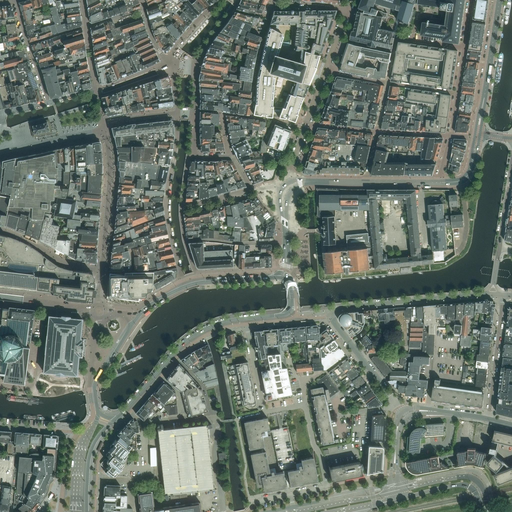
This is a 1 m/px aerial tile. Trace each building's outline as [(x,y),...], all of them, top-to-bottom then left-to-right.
[(22,2),(19,3),(20,8),(21,9),(21,11),(24,11),(32,8),(33,8),(31,2),(30,0),(29,0),(26,1),(24,2),(22,2)] [(36,0),(30,0),(31,2),(33,8),(33,9),(37,8),(37,9),(37,11),(39,10),(36,0)] [(36,0),(39,10),(45,8),(46,8),(46,5),(43,6),(41,0),(36,0)] [(47,0),(41,0),(43,6),(46,5),(46,8),(47,8),(49,7),(48,4),(47,0)] [(53,21),(53,22),(54,22),(55,24),(55,26),(61,25),(57,11),(58,11),(58,10),(79,6),(77,0),(63,0),(61,1),(60,0),(54,0),(56,6),(50,7),(49,7),(47,8),(46,8),(45,8),(47,14),(48,14),(50,13),(53,21)] [(88,6),(87,6),(88,6),(88,10),(88,11),(101,5),(100,2),(99,0),(93,3),(88,6)] [(106,7),(107,10),(110,17),(115,15),(114,13),(113,8),(119,6),(125,4),(123,0),(104,0),(106,3),(107,6),(106,7)] [(134,0),(125,4),(128,12),(131,11),(132,10),(131,7),(140,4),(138,0),(134,0)] [(167,0),(166,1),(172,10),(168,12),(170,15),(171,16),(176,12),(175,12),(179,9),(179,8),(176,6),(171,0),(167,0)] [(192,0),(193,1),(190,3),(199,13),(202,11),(204,9),(195,0),(192,0)] [(209,5),(204,0),(195,0),(204,9),(206,7),(208,6),(209,5)] [(250,7),(256,8),(256,9),(258,3),(258,2),(248,0),(240,0),(239,4),(250,7)] [(360,8),(359,11),(364,12),(376,15),(383,17),(386,18),(387,13),(386,13),(382,12),(383,12),(379,11),(379,10),(376,9),(376,7),(374,7),(375,3),(400,10),(397,20),(401,21),(401,22),(404,23),(404,22),(409,24),(415,3),(418,3),(418,0),(402,0),(401,0),(362,0),(359,8),(360,8)] [(418,0),(418,3),(438,6),(438,8),(436,8),(434,24),(423,22),(421,35),(443,38),(443,41),(459,43),(460,40),(465,0),(418,0)] [(476,0),(473,19),(483,21),(486,21),(487,14),(488,7),(489,0),(476,0)] [(172,10),(166,1),(163,3),(166,7),(165,7),(165,8),(168,12),(172,10)] [(188,1),(183,5),(184,6),(195,18),(199,13),(188,1)] [(181,4),(182,4),(181,2),(176,6),(179,8),(183,12),(192,22),(192,21),(192,22),(195,18),(184,6),(181,9),(179,6),(181,4)] [(107,6),(106,3),(104,4),(104,6),(103,6),(102,4),(101,5),(88,11),(88,12),(89,14),(89,15),(101,10),(100,10),(106,7),(107,6)] [(121,13),(128,12),(125,4),(119,6),(121,13)] [(239,4),(236,9),(248,13),(250,7),(239,4)] [(11,6),(11,5),(6,6),(7,17),(7,20),(8,20),(8,23),(15,22),(15,19),(14,16),(12,11),(11,6)] [(148,14),(150,14),(160,10),(158,5),(152,7),(146,9),(148,14)] [(114,13),(115,15),(121,13),(119,6),(113,8),(114,13)] [(24,11),(21,11),(24,20),(30,19),(35,17),(44,15),(47,14),(45,8),(39,10),(37,11),(34,11),(33,11),(34,15),(32,15),(31,12),(34,11),(33,9),(33,8),(32,8),(24,11)] [(99,21),(104,19),(101,12),(101,10),(89,15),(89,17),(90,22),(91,23),(99,21)] [(110,17),(107,10),(101,12),(104,19),(109,17),(110,17)] [(160,10),(150,14),(148,14),(149,19),(149,20),(151,19),(164,14),(163,12),(161,13),(160,10)] [(298,25),(298,23),(298,11),(274,11),(272,19),(270,24),(296,25),(298,25)] [(305,17),(305,23),(306,23),(305,37),(307,37),(314,38),(313,43),(312,43),(310,50),(320,53),(330,27),(332,22),(332,21),(334,17),(335,11),(317,11),(317,17),(305,17)] [(352,31),(350,39),(356,41),(356,43),(355,45),(356,45),(358,46),(359,44),(359,41),(359,42),(360,42),(359,43),(368,45),(368,46),(376,47),(377,45),(380,46),(384,47),(384,50),(383,51),(386,51),(387,52),(387,50),(388,48),(392,49),(394,40),(395,38),(395,37),(394,37),(393,37),(394,32),(380,29),(382,20),(383,18),(383,17),(376,15),(364,12),(359,11),(358,11),(357,17),(356,22),(354,31),(352,31)] [(151,19),(149,20),(150,24),(153,23),(161,20),(166,18),(170,15),(168,12),(164,14),(151,19)] [(179,16),(176,12),(171,16),(185,30),(188,26),(179,16)] [(182,12),(179,16),(188,26),(192,22),(183,12),(182,12)] [(30,19),(24,20),(25,26),(28,25),(32,24),(33,24),(36,23),(44,21),(45,24),(48,23),(50,23),(53,21),(50,13),(48,14),(47,14),(44,15),(35,17),(30,19)] [(202,13),(177,42),(182,45),(204,20),(207,17),(202,13)] [(171,16),(170,15),(166,18),(168,21),(169,22),(170,21),(171,22),(181,34),(185,30),(171,16)] [(246,16),(244,22),(252,24),(253,19),(254,17),(246,16)] [(232,17),(220,32),(240,42),(241,41),(242,41),(242,40),(243,40),(243,39),(243,38),(243,37),(243,36),(248,38),(249,33),(248,32),(249,30),(255,33),(257,26),(255,26),(252,24),(244,22),(239,20),(232,17)] [(153,23),(150,24),(152,30),(154,29),(164,25),(164,26),(167,23),(166,22),(168,21),(166,18),(161,20),(153,23)] [(111,30),(111,32),(113,36),(120,34),(122,33),(123,33),(129,31),(129,30),(144,25),(143,19),(115,28),(115,29),(111,30)] [(50,26),(49,26),(51,32),(52,35),(58,33),(57,30),(55,26),(55,24),(54,22),(53,22),(53,21),(50,23),(51,26),(50,26)] [(67,23),(65,24),(66,27),(67,30),(68,30),(70,29),(72,29),(72,28),(77,27),(80,26),(82,24),(81,21),(78,21),(74,22),(74,21),(67,23)] [(167,23),(164,26),(176,41),(181,34),(171,22),(170,21),(169,22),(168,21),(166,22),(167,23)] [(108,22),(103,24),(105,32),(107,32),(108,34),(111,32),(111,30),(110,31),(108,25),(108,22)] [(485,26),(485,24),(483,23),(473,22),(469,46),(469,49),(481,51),(485,26)] [(15,23),(6,25),(7,31),(7,35),(15,34),(17,33),(15,23)] [(61,25),(55,26),(57,30),(58,33),(67,30),(66,27),(65,24),(65,23),(61,25)] [(306,23),(305,23),(298,23),(298,25),(296,25),(296,27),(296,29),(294,45),(293,51),(309,53),(310,50),(308,49),(309,49),(308,49),(309,47),(308,47),(308,46),(307,45),(306,46),(306,45),(307,37),(305,37),(306,23)] [(129,31),(131,35),(143,30),(145,30),(144,25),(129,30),(129,31)] [(162,32),(167,29),(164,26),(164,25),(154,29),(152,30),(153,34),(154,34),(154,36),(162,32)] [(92,36),(101,33),(98,26),(90,28),(92,36)] [(42,32),(38,33),(40,39),(47,36),(44,27),(42,28),(41,28),(42,32)] [(320,53),(310,50),(309,53),(293,51),(294,45),(282,41),(283,36),(281,36),(282,35),(282,34),(269,27),(266,37),(265,44),(263,51),(259,70),(258,76),(256,87),(256,97),(256,98),(255,101),(255,104),(253,114),(265,117),(272,117),(272,111),(281,112),(279,117),(279,118),(287,119),(288,119),(291,120),(291,121),(294,122),(295,121),(296,119),(296,118),(297,115),(298,112),(298,111),(299,110),(299,109),(299,107),(300,106),(300,105),(301,104),(301,103),(302,102),(301,102),(302,101),(302,100),(303,98),(303,97),(292,94),(292,95),(289,94),(293,80),(295,81),(308,85),(309,85),(309,84),(309,83),(311,79),(311,78),(312,77),(311,77),(312,77),(311,77),(312,75),(313,75),(313,74),(315,69),(316,68),(316,67),(317,64),(317,63),(318,60),(318,59),(319,56),(320,53)] [(66,34),(62,35),(62,36),(62,38),(63,41),(64,41),(68,40),(83,35),(82,29),(81,30),(80,30),(79,30),(76,31),(75,31),(66,34)] [(143,30),(131,35),(122,39),(124,44),(131,42),(145,36),(148,35),(145,30),(143,30)] [(19,39),(17,33),(15,34),(7,35),(7,31),(0,31),(0,32),(0,34),(0,33),(0,39),(3,39),(4,43),(19,39)] [(93,44),(93,50),(108,44),(113,42),(115,42),(121,39),(122,39),(131,35),(129,31),(123,33),(122,33),(120,34),(113,36),(111,32),(108,34),(107,34),(108,38),(106,39),(106,40),(93,44)] [(28,36),(30,42),(37,40),(35,32),(34,32),(34,33),(34,34),(28,36)] [(106,39),(108,38),(107,34),(108,34),(107,32),(105,32),(104,33),(104,32),(101,33),(92,36),(93,43),(106,39)] [(166,37),(169,35),(171,34),(169,32),(164,35),(162,32),(154,36),(154,37),(157,42),(166,37)] [(216,37),(228,43),(230,44),(235,45),(239,46),(244,48),(245,44),(240,42),(220,32),(216,37)] [(259,42),(261,37),(251,33),(249,33),(248,38),(249,38),(259,42)] [(69,47),(84,42),(83,35),(68,40),(64,41),(63,41),(62,41),(65,48),(69,47)] [(148,35),(145,36),(131,42),(124,44),(125,44),(127,50),(128,50),(132,48),(133,47),(134,47),(150,40),(148,35)] [(166,37),(169,42),(172,46),(173,44),(175,42),(169,35),(166,37)] [(51,52),(62,49),(60,42),(62,42),(60,36),(52,38),(53,41),(54,44),(49,46),(47,46),(49,52),(49,51),(50,51),(50,52),(51,52)] [(165,45),(169,42),(166,37),(157,42),(158,43),(160,47),(161,48),(163,46),(165,45)] [(230,44),(228,43),(216,37),(213,41),(227,45),(228,45),(230,46),(230,44)] [(258,48),(259,42),(249,38),(246,44),(247,45),(258,48)] [(121,39),(115,42),(113,42),(108,44),(93,50),(94,56),(102,53),(109,50),(118,47),(123,45),(121,39)] [(133,47),(132,48),(134,52),(152,44),(150,40),(134,47),(133,47)] [(227,46),(227,45),(213,41),(209,47),(227,51),(227,50),(228,46),(227,46)] [(62,49),(51,52),(53,59),(55,58),(59,57),(65,55),(65,56),(79,52),(85,51),(84,42),(69,47),(65,48),(62,49)] [(165,53),(169,50),(172,46),(169,42),(165,45),(163,46),(161,48),(162,49),(165,53)] [(397,53),(391,81),(402,83),(403,74),(403,73),(406,55),(408,55),(408,56),(414,57),(415,55),(420,55),(441,59),(446,59),(443,79),(442,88),(452,89),(457,51),(448,50),(443,49),(410,44),(407,43),(406,43),(403,43),(400,42),(399,42),(398,49),(397,53)] [(343,57),(342,63),(344,64),(356,67),(356,66),(363,67),(365,56),(379,58),(379,59),(380,61),(381,61),(379,71),(377,71),(377,70),(376,68),(375,68),(370,67),(368,77),(381,79),(381,77),(386,78),(389,63),(391,62),(390,60),(391,53),(387,52),(386,51),(383,51),(373,49),(363,47),(362,47),(358,46),(356,45),(355,45),(349,43),(348,43),(345,52),(345,53),(343,57)] [(110,51),(108,52),(109,53),(110,53),(111,56),(112,56),(115,55),(114,53),(119,51),(120,53),(123,52),(127,50),(125,44),(119,47),(118,47),(109,50),(110,51)] [(148,52),(154,50),(152,44),(151,45),(138,51),(140,56),(148,52)] [(241,53),(242,49),(238,48),(239,46),(235,45),(230,44),(230,46),(228,45),(227,45),(227,46),(228,46),(227,50),(238,52),(239,53),(241,53)] [(207,52),(207,53),(221,56),(222,53),(223,54),(223,53),(226,54),(226,52),(227,51),(209,47),(207,52)] [(132,48),(128,50),(129,54),(130,55),(138,71),(144,68),(141,62),(140,62),(138,59),(140,59),(139,57),(140,56),(138,54),(136,55),(135,53),(134,52),(132,48)] [(253,56),(256,57),(257,51),(250,49),(250,50),(243,48),(242,49),(241,53),(246,54),(253,56)] [(53,59),(51,52),(50,52),(50,51),(49,51),(49,52),(49,53),(47,53),(46,49),(38,52),(34,53),(38,63),(52,59),(53,59)] [(469,49),(467,58),(480,60),(481,51),(469,49)] [(9,62),(3,63),(4,68),(17,65),(17,64),(19,64),(22,63),(23,63),(28,61),(24,50),(18,51),(7,54),(9,59),(8,60),(9,61),(8,61),(9,62)] [(138,71),(130,55),(129,54),(128,50),(127,50),(123,52),(126,57),(133,73),(138,71)] [(149,52),(141,56),(143,61),(145,60),(150,58),(154,56),(157,55),(156,52),(154,50),(149,52)] [(53,62),(54,66),(55,66),(65,63),(78,59),(86,57),(85,51),(79,52),(65,56),(65,55),(59,57),(60,61),(53,62)] [(108,57),(107,55),(106,52),(94,57),(95,62),(108,57)] [(226,58),(221,56),(206,53),(204,60),(223,63),(224,60),(226,60),(226,58)] [(241,53),(239,53),(237,59),(236,66),(251,69),(253,69),(256,57),(253,56),(246,54),(241,53)] [(3,58),(4,62),(0,62),(0,68),(1,69),(4,68),(3,63),(9,62),(8,61),(9,61),(8,60),(9,59),(7,54),(7,56),(4,56),(5,57),(3,58)] [(143,61),(141,62),(144,68),(148,67),(148,66),(148,67),(153,64),(153,65),(160,61),(157,55),(154,56),(150,58),(145,60),(143,61)] [(108,57),(95,62),(96,68),(103,65),(111,62),(114,61),(112,56),(111,56),(109,57),(108,57)] [(59,68),(60,69),(60,71),(62,70),(69,68),(70,72),(77,71),(76,68),(87,65),(86,57),(78,59),(65,63),(59,65),(59,68)] [(126,57),(121,60),(127,75),(133,73),(126,57)] [(120,60),(115,62),(122,78),(127,76),(120,60)] [(223,63),(204,60),(203,61),(201,67),(220,71),(222,72),(225,73),(227,64),(223,63)] [(31,68),(30,68),(28,61),(22,63),(19,64),(17,65),(18,68),(19,69),(24,68),(25,71),(31,68)] [(54,66),(53,62),(52,63),(52,62),(48,63),(47,61),(38,63),(41,69),(54,66)] [(478,69),(479,63),(467,61),(466,68),(478,69)] [(339,69),(339,70),(340,71),(341,71),(342,71),(342,72),(345,72),(349,73),(352,74),(357,75),(360,75),(368,77),(370,67),(368,67),(366,68),(363,67),(356,66),(356,67),(344,64),(342,63),(341,65),(340,68),(340,69),(339,69)] [(105,72),(108,71),(113,70),(110,64),(104,66),(105,72)] [(117,80),(121,78),(115,64),(111,65),(117,80)] [(251,82),(252,77),(253,69),(251,69),(236,66),(227,64),(225,73),(228,73),(236,74),(238,74),(239,70),(240,70),(239,80),(251,82)] [(76,68),(77,71),(78,74),(88,71),(87,65),(76,68)] [(60,72),(60,71),(60,69),(59,68),(56,69),(55,66),(54,66),(41,69),(43,74),(44,77),(44,78),(49,95),(50,99),(52,98),(62,96),(62,95),(58,83),(58,81),(58,78),(56,73),(60,72)] [(104,72),(105,72),(104,66),(101,67),(97,69),(100,83),(100,84),(102,85),(107,83),(104,72)] [(18,68),(13,69),(16,80),(19,80),(22,79),(23,82),(28,80),(29,85),(31,85),(32,86),(33,91),(36,89),(38,89),(36,81),(34,76),(32,71),(31,68),(25,71),(24,68),(19,69),(18,68)] [(62,70),(62,71),(64,76),(68,75),(69,80),(66,81),(69,91),(69,93),(75,92),(75,89),(69,68),(62,70)] [(222,77),(223,77),(238,80),(238,76),(236,75),(228,74),(223,73),(221,72),(201,68),(200,74),(222,77)] [(13,69),(7,70),(8,75),(10,82),(11,81),(16,80),(13,69)] [(108,71),(109,73),(112,82),(117,80),(113,70),(108,71)] [(58,83),(62,95),(69,94),(69,93),(69,91),(66,81),(66,80),(65,80),(64,76),(62,71),(60,71),(60,72),(56,73),(58,78),(62,77),(63,81),(58,83)] [(70,72),(75,88),(76,92),(82,90),(77,74),(77,71),(70,72)] [(223,77),(222,77),(200,74),(199,79),(217,81),(222,82),(228,83),(238,84),(238,80),(223,77)] [(403,74),(402,83),(408,84),(408,83),(409,79),(410,80),(411,75),(410,75),(403,74)] [(410,83),(410,84),(437,88),(442,89),(442,88),(443,79),(428,77),(411,74),(411,75),(410,80),(410,83)] [(477,76),(465,74),(464,81),(476,82),(477,76)] [(8,75),(4,77),(5,83),(6,83),(8,94),(9,98),(11,104),(11,107),(17,106),(16,103),(12,86),(11,81),(10,82),(8,75)] [(3,77),(0,77),(0,85),(1,87),(0,87),(0,92),(3,103),(5,108),(11,107),(11,104),(9,98),(8,94),(6,83),(5,83),(4,77),(3,77)] [(162,88),(168,86),(171,86),(170,78),(167,77),(160,79),(160,82),(162,88)] [(363,91),(362,102),(366,102),(369,87),(372,87),(373,87),(373,86),(374,83),(343,78),(342,78),(339,77),(338,77),(337,77),(336,78),(335,82),(334,83),(334,84),(333,88),(347,90),(353,91),(353,89),(363,91)] [(21,85),(18,86),(23,102),(23,104),(29,103),(25,88),(24,85),(23,82),(22,79),(19,80),(21,85)] [(160,79),(154,81),(155,83),(156,88),(157,90),(156,90),(157,96),(159,96),(164,94),(162,88),(160,82),(160,79)] [(28,80),(23,82),(24,85),(25,88),(30,103),(37,102),(37,101),(36,99),(33,91),(32,86),(31,85),(29,85),(28,80)] [(239,80),(238,80),(238,84),(240,84),(239,90),(250,92),(251,82),(239,80)] [(90,81),(82,83),(80,83),(81,88),(82,90),(84,89),(86,89),(91,88),(91,87),(90,82),(90,81)] [(148,90),(150,96),(150,98),(156,97),(154,90),(156,90),(157,90),(156,88),(155,83),(154,81),(147,83),(149,90),(148,90)] [(216,82),(216,87),(222,88),(226,88),(232,89),(238,90),(239,90),(240,84),(238,84),(228,83),(222,82),(217,81),(216,82)] [(292,94),(303,97),(304,97),(308,85),(295,81),(293,86),(292,86),(290,93),(292,94)] [(475,89),(476,82),(464,81),(463,87),(475,89)] [(150,98),(150,96),(148,90),(147,83),(139,85),(142,98),(147,97),(148,99),(150,98)] [(379,85),(374,83),(373,86),(373,87),(372,87),(369,87),(366,102),(367,102),(372,103),(373,103),(380,104),(381,97),(377,96),(379,87),(378,86),(379,85)] [(17,85),(12,86),(16,103),(17,106),(23,104),(22,102),(17,85)] [(133,88),(132,88),(135,100),(136,100),(136,102),(143,101),(139,86),(133,88)] [(162,88),(164,94),(172,92),(171,86),(168,86),(162,88)] [(200,94),(218,95),(219,91),(219,88),(199,86),(200,92),(200,94)] [(399,90),(399,87),(390,86),(389,94),(398,95),(399,90)] [(474,95),(475,89),(463,87),(461,94),(474,95)] [(36,89),(33,91),(36,99),(37,101),(38,101),(43,101),(43,100),(38,88),(38,89),(36,89)] [(126,90),(130,106),(133,105),(132,102),(135,102),(135,100),(132,88),(126,90)] [(341,95),(340,98),(340,100),(353,101),(353,100),(354,96),(346,95),(347,90),(333,88),(331,94),(337,94),(341,95)] [(407,99),(407,101),(413,102),(413,99),(435,103),(438,103),(437,105),(439,105),(438,116),(437,119),(435,119),(434,121),(430,120),(427,119),(426,124),(426,131),(431,132),(435,132),(440,132),(445,132),(447,122),(448,118),(451,96),(441,94),(436,93),(429,92),(409,89),(407,99)] [(129,103),(125,90),(120,92),(122,100),(123,104),(125,104),(129,103)] [(157,103),(173,100),(172,92),(159,96),(156,97),(157,103)] [(117,93),(109,96),(110,102),(111,106),(117,104),(119,104),(118,101),(119,101),(117,93)] [(228,96),(226,96),(222,95),(221,95),(200,94),(200,100),(223,102),(227,103),(230,103),(229,102),(230,96),(228,96)] [(331,94),(326,106),(338,108),(338,110),(339,110),(339,109),(349,110),(350,105),(352,106),(353,101),(340,100),(340,98),(336,98),(337,94),(331,94)] [(461,94),(460,100),(473,102),(474,95),(461,94)] [(104,108),(111,106),(110,102),(109,96),(105,97),(105,96),(102,98),(103,104),(104,108)] [(159,108),(157,103),(156,97),(150,98),(152,109),(159,108)] [(145,110),(152,109),(150,98),(148,99),(145,99),(146,104),(144,105),(145,110)] [(157,103),(159,108),(165,108),(173,107),(174,107),(173,100),(157,103)] [(222,105),(223,102),(200,100),(200,109),(201,109),(214,110),(222,111),(222,109),(222,105)] [(348,123),(347,126),(365,127),(367,128),(367,127),(368,123),(370,113),(372,103),(370,103),(367,102),(366,102),(362,102),(353,100),(353,101),(352,106),(350,105),(349,110),(348,123)] [(138,111),(145,110),(144,105),(143,101),(136,102),(137,104),(138,111)] [(227,105),(222,105),(222,109),(222,111),(230,113),(230,103),(227,103),(227,105)] [(377,115),(380,104),(373,103),(372,103),(370,113),(377,115)] [(407,124),(409,116),(415,117),(415,105),(404,103),(402,115),(402,116),(401,123),(401,127),(400,130),(407,130),(407,124)] [(117,104),(111,106),(104,108),(106,115),(108,116),(122,114),(120,106),(119,106),(120,108),(118,109),(117,104)] [(237,104),(236,114),(238,114),(243,115),(245,105),(239,104),(237,104)] [(421,118),(426,119),(427,107),(421,106),(415,105),(415,117),(414,120),(414,128),(414,131),(420,131),(420,128),(420,124),(421,118)] [(471,107),(471,106),(470,106),(462,105),(460,105),(459,111),(461,112),(469,112),(470,113),(471,107)] [(336,119),(335,124),(347,126),(347,123),(349,110),(339,109),(339,110),(338,110),(326,107),(322,117),(331,119),(331,118),(332,115),(336,116),(336,119)] [(377,115),(370,113),(368,123),(375,124),(377,115)] [(458,116),(456,125),(459,125),(456,125),(455,132),(456,133),(467,134),(467,133),(468,133),(470,122),(463,121),(464,117),(460,116),(458,116)] [(160,134),(160,141),(166,141),(167,135),(166,135),(165,120),(158,121),(160,134)] [(171,120),(165,120),(166,135),(167,135),(174,135),(173,121),(172,121),(172,120),(171,120)] [(251,135),(250,140),(256,139),(258,126),(260,121),(253,120),(252,126),(252,129),(252,131),(251,135)] [(265,122),(265,121),(260,121),(256,139),(263,138),(263,136),(265,136),(267,128),(264,127),(265,122)] [(49,131),(49,130),(47,123),(47,122),(33,126),(32,127),(34,134),(35,135),(38,134),(49,131)] [(140,123),(141,133),(142,140),(146,140),(147,140),(148,140),(147,132),(146,122),(140,123)] [(246,128),(247,125),(242,124),(241,124),(240,124),(239,125),(233,125),(232,123),(232,122),(230,123),(227,123),(228,131),(246,128)] [(141,133),(140,123),(134,124),(136,133),(136,140),(142,140),(141,133)] [(114,136),(136,133),(134,124),(112,128),(114,136)] [(200,138),(212,139),(212,134),(214,134),(214,130),(214,125),(211,125),(210,125),(200,125),(200,126),(200,127),(200,130),(200,131),(200,132),(200,138)] [(282,152),(283,151),(285,145),(285,144),(286,145),(288,139),(290,132),(291,131),(290,131),(275,125),(274,125),(274,126),(272,125),(267,138),(269,139),(266,146),(282,152)] [(228,131),(229,133),(230,138),(244,136),(244,141),(250,140),(251,135),(252,131),(252,129),(247,130),(246,129),(246,128),(228,131)] [(328,136),(329,135),(329,132),(329,129),(328,129),(319,128),(318,128),(316,135),(328,136)] [(343,141),(338,140),(339,130),(329,129),(329,132),(329,135),(331,135),(331,137),(332,139),(334,139),(333,143),(338,144),(342,144),(343,141)] [(338,140),(343,141),(346,141),(347,134),(348,131),(347,131),(342,131),(339,130),(338,140)] [(214,134),(214,139),(215,139),(215,142),(222,142),(220,132),(218,132),(214,132),(214,134)] [(355,143),(358,143),(359,132),(352,132),(351,142),(351,145),(355,145),(355,143)] [(367,144),(368,140),(365,139),(366,133),(359,132),(358,143),(367,144)] [(136,133),(114,136),(116,146),(131,146),(142,146),(144,146),(154,147),(154,141),(148,141),(146,141),(146,140),(142,140),(136,140),(136,133)] [(365,139),(368,140),(367,144),(371,145),(373,135),(372,134),(366,133),(365,139)] [(379,136),(377,144),(385,144),(385,146),(390,147),(390,145),(386,144),(387,135),(381,134),(379,136)] [(411,137),(410,146),(408,153),(415,154),(416,150),(418,137),(411,137)] [(418,137),(416,150),(421,151),(423,141),(424,141),(425,137),(423,137),(418,137)] [(433,151),(433,150),(435,143),(435,138),(434,138),(426,137),(425,137),(424,141),(421,154),(422,158),(425,158),(425,159),(425,158),(428,159),(430,159),(432,156),(433,151)] [(466,147),(466,146),(466,145),(467,143),(467,141),(466,140),(463,140),(461,139),(458,139),(457,139),(454,139),(454,141),(453,143),(466,148),(466,147)] [(234,145),(232,146),(238,159),(249,153),(251,152),(245,140),(241,142),(234,145)] [(332,143),(329,143),(328,143),(314,141),(311,148),(319,150),(325,150),(330,151),(331,151),(332,151),(332,145),(332,143)] [(95,143),(93,143),(94,152),(102,151),(101,144),(101,143),(100,142),(99,142),(98,142),(95,143)] [(93,143),(85,144),(87,164),(88,174),(95,174),(95,173),(95,163),(95,164),(94,159),(94,152),(93,143)] [(453,148),(465,153),(466,148),(453,143),(453,148)] [(75,180),(75,183),(81,184),(82,174),(88,174),(87,164),(85,144),(75,146),(76,165),(76,172),(76,174),(75,180)] [(200,144),(201,151),(200,151),(202,152),(210,151),(209,149),(209,145),(209,144),(200,144)] [(385,144),(377,144),(376,149),(386,151),(389,152),(392,152),(393,148),(390,147),(385,146),(385,144)] [(361,162),(360,163),(360,169),(365,170),(366,164),(368,156),(371,146),(359,145),(357,153),(355,161),(361,162)] [(118,153),(118,160),(126,161),(131,162),(142,162),(144,147),(144,146),(142,146),(131,146),(131,152),(126,152),(126,153),(118,153)] [(143,163),(158,164),(159,165),(169,166),(173,149),(159,148),(158,148),(154,147),(144,146),(144,147),(142,162),(143,163)] [(59,185),(68,186),(69,180),(69,171),(65,171),(63,148),(56,149),(56,150),(57,163),(56,182),(59,182),(59,185)] [(333,153),(333,152),(331,151),(330,151),(325,151),(325,150),(319,150),(311,148),(311,149),(309,154),(309,155),(312,155),(322,159),(324,159),(324,160),(323,160),(328,160),(331,160),(334,160),(335,153),(333,153)] [(464,156),(465,153),(453,148),(452,152),(464,156)] [(378,175),(404,175),(404,174),(406,165),(391,165),(385,165),(386,159),(386,157),(385,157),(386,151),(376,149),(375,156),(371,173),(372,175),(377,175),(378,175)] [(8,204),(23,205),(32,205),(32,217),(43,218),(45,211),(52,212),(53,204),(55,196),(65,197),(68,186),(59,185),(59,182),(56,182),(57,163),(56,150),(42,153),(16,158),(12,186),(10,197),(8,204)] [(102,151),(94,152),(94,159),(95,164),(95,163),(102,163),(102,162),(101,152),(102,152),(102,151)] [(251,152),(249,153),(249,154),(245,156),(238,160),(244,169),(254,166),(254,162),(262,162),(261,156),(259,156),(259,155),(261,155),(260,151),(259,151),(258,151),(251,152)] [(463,160),(464,157),(464,156),(452,152),(450,163),(458,166),(460,167),(463,160)] [(321,161),(322,159),(312,155),(309,155),(307,161),(309,161),(316,164),(317,163),(318,160),(321,161)] [(0,185),(0,195),(10,197),(12,186),(16,158),(15,158),(3,161),(2,161),(2,162),(2,169),(0,183),(0,184),(0,185)] [(119,177),(124,177),(132,178),(136,178),(151,180),(156,181),(159,165),(158,164),(143,163),(142,162),(131,162),(126,161),(118,160),(119,177)] [(215,175),(212,161),(205,162),(205,175),(206,175),(214,175),(215,175)] [(217,161),(212,161),(215,175),(216,184),(223,182),(223,180),(222,179),(221,174),(217,161)] [(226,173),(222,161),(217,161),(221,174),(226,173)] [(228,164),(227,161),(222,161),(226,173),(226,175),(228,175),(232,173),(228,164)] [(231,161),(227,161),(228,164),(232,173),(234,171),(234,170),(236,168),(232,162),(231,161)] [(314,170),(315,166),(319,167),(320,168),(320,166),(320,165),(316,164),(309,161),(307,161),(305,167),(314,170)] [(328,174),(336,175),(336,166),(331,165),(331,162),(328,161),(328,168),(328,174)] [(199,177),(206,177),(206,175),(205,175),(205,162),(195,162),(194,170),(195,170),(196,170),(196,171),(196,174),(196,175),(199,175),(199,176),(199,177)] [(344,175),(344,162),(342,162),(342,166),(336,166),(336,175),(344,175)] [(344,162),(344,175),(352,175),(352,166),(346,166),(347,162),(344,162)] [(450,170),(451,170),(458,173),(460,167),(458,166),(450,163),(449,163),(448,168),(448,169),(449,169),(451,169),(450,170)] [(409,165),(406,165),(404,174),(409,174),(409,175),(433,175),(436,164),(409,164),(409,165)] [(165,182),(169,166),(159,165),(156,181),(163,182),(165,182)] [(258,166),(245,170),(248,177),(252,184),(252,185),(255,184),(263,180),(260,173),(259,167),(258,166)] [(360,166),(352,166),(352,175),(361,175),(360,175),(360,172),(364,172),(365,170),(360,169),(360,166)] [(69,185),(67,199),(76,200),(78,191),(82,191),(99,193),(101,193),(102,185),(102,182),(102,175),(102,174),(102,173),(95,173),(95,174),(88,174),(82,174),(81,184),(75,183),(73,183),(70,183),(69,185)] [(238,187),(232,176),(228,178),(230,182),(232,181),(233,184),(231,185),(233,190),(239,189),(238,187)] [(206,177),(199,177),(199,179),(199,183),(199,186),(199,189),(199,194),(199,197),(199,199),(209,197),(207,189),(207,183),(206,183),(206,177)] [(132,183),(119,182),(119,186),(135,188),(140,189),(145,189),(150,189),(151,180),(136,178),(135,183),(132,183)] [(222,179),(223,182),(227,192),(233,190),(231,185),(230,182),(228,178),(222,179)] [(164,190),(165,182),(163,182),(156,181),(151,180),(150,189),(164,190)] [(240,189),(246,187),(242,180),(237,183),(239,186),(240,189)] [(227,192),(223,182),(216,184),(216,187),(218,194),(227,192)] [(119,186),(118,193),(132,194),(134,194),(134,200),(142,201),(143,195),(139,195),(140,189),(135,188),(119,186)] [(218,194),(216,187),(207,189),(209,197),(218,194)] [(163,196),(164,190),(150,189),(145,189),(140,189),(139,195),(143,195),(142,201),(148,201),(150,201),(150,202),(151,202),(152,202),(153,196),(163,196)] [(345,271),(345,272),(346,272),(346,271),(347,274),(350,273),(350,271),(351,271),(356,270),(356,271),(356,270),(364,270),(365,270),(367,269),(369,269),(370,269),(375,269),(376,268),(388,267),(411,265),(433,263),(434,263),(434,260),(433,254),(425,255),(421,255),(418,222),(417,210),(417,207),(417,206),(416,199),(416,192),(416,190),(415,190),(408,190),(398,190),(398,189),(395,189),(385,189),(385,190),(375,190),(368,190),(368,192),(368,195),(339,195),(339,190),(317,189),(317,216),(323,215),(323,217),(323,219),(323,220),(324,224),(324,225),(322,225),(323,228),(324,228),(324,231),(324,233),(323,233),(323,236),(324,236),(325,245),(325,248),(330,248),(330,251),(329,251),(326,252),(325,252),(325,251),(324,252),(324,253),(325,259),(324,259),(324,260),(325,260),(325,266),(326,272),(326,273),(326,274),(327,273),(328,273),(332,273),(340,272),(341,272),(345,271)] [(186,196),(185,202),(189,201),(192,201),(195,201),(195,200),(195,197),(194,197),(194,194),(199,194),(199,192),(194,191),(187,190),(186,196)] [(76,200),(76,201),(84,202),(85,199),(98,200),(101,200),(101,193),(99,193),(82,191),(78,191),(76,200)] [(133,195),(118,194),(117,204),(127,204),(135,204),(135,201),(133,201),(133,195)] [(451,206),(454,206),(458,206),(457,194),(450,195),(449,195),(450,206),(451,206)] [(8,204),(10,197),(0,195),(0,224),(5,226),(7,213),(8,206),(8,204)] [(453,227),(464,226),(463,214),(462,214),(452,215),(451,215),(446,216),(444,216),(443,204),(446,204),(446,203),(445,200),(445,199),(444,199),(442,197),(443,197),(442,196),(438,201),(436,200),(435,200),(433,201),(433,202),(432,203),(432,204),(428,205),(430,220),(428,220),(428,223),(428,227),(430,227),(432,250),(433,250),(439,250),(447,249),(445,225),(446,225),(447,228),(450,227),(453,227)] [(252,206),(254,205),(255,207),(258,205),(260,203),(255,197),(249,199),(250,201),(252,206)] [(81,229),(81,228),(82,222),(82,220),(80,220),(81,216),(75,215),(76,212),(77,210),(77,208),(76,208),(77,205),(81,206),(81,207),(82,206),(84,207),(84,205),(84,202),(76,201),(76,200),(67,199),(57,198),(56,203),(55,203),(53,204),(52,212),(55,212),(54,216),(57,216),(69,218),(69,219),(68,219),(67,226),(78,228),(81,229)] [(144,209),(152,207),(151,202),(150,202),(150,201),(148,201),(142,201),(142,202),(143,206),(143,209),(144,209)] [(244,206),(243,204),(242,201),(236,203),(237,205),(240,217),(243,217),(243,218),(246,217),(245,212),(244,206)] [(234,227),(233,231),(233,232),(235,232),(240,232),(240,227),(242,227),(243,228),(243,218),(243,217),(240,217),(237,205),(236,203),(230,205),(231,207),(233,217),(227,216),(226,216),(227,226),(234,227)] [(244,206),(245,212),(251,211),(251,213),(254,212),(258,210),(259,211),(264,207),(260,203),(255,207),(254,205),(252,206),(251,206),(250,204),(244,206)] [(16,230),(21,210),(23,205),(8,204),(8,206),(7,213),(5,226),(16,230)] [(32,205),(23,205),(21,210),(30,212),(28,219),(31,220),(27,235),(38,240),(43,218),(32,217),(32,205)] [(163,206),(153,209),(156,217),(164,214),(163,206)] [(219,223),(226,221),(224,207),(217,208),(218,214),(219,223)] [(258,210),(254,212),(251,213),(251,214),(255,213),(255,215),(260,213),(261,213),(262,216),(267,211),(264,207),(259,211),(258,210)] [(219,228),(219,223),(218,214),(217,208),(211,210),(211,212),(212,216),(209,217),(210,224),(212,224),(212,227),(219,228)] [(136,211),(134,211),(129,212),(129,214),(129,215),(130,216),(130,218),(132,224),(132,226),(148,220),(155,218),(152,210),(152,209),(145,210),(144,210),(136,211)] [(30,212),(21,210),(16,230),(25,234),(27,235),(31,220),(28,219),(30,212)] [(116,212),(116,219),(125,217),(127,216),(130,216),(129,215),(129,214),(129,212),(127,212),(127,210),(123,211),(116,212)] [(211,212),(211,210),(199,212),(200,218),(201,218),(201,219),(203,219),(204,224),(210,224),(209,217),(212,216),(211,212)] [(271,219),(273,218),(267,211),(262,216),(267,222),(271,219)] [(199,212),(184,215),(185,222),(191,221),(194,221),(200,220),(201,219),(201,218),(200,218),(199,212)] [(45,215),(39,240),(47,244),(51,246),(51,247),(55,249),(56,249),(57,244),(56,244),(56,243),(57,243),(58,240),(57,240),(57,239),(56,239),(59,226),(51,224),(53,218),(51,217),(52,214),(45,213),(45,215)] [(100,214),(81,213),(81,216),(80,220),(82,220),(85,220),(99,221),(100,214)] [(262,225),(267,222),(262,216),(261,213),(260,213),(256,216),(262,225)] [(115,225),(115,226),(126,222),(127,221),(131,221),(130,218),(130,216),(127,216),(125,217),(116,219),(115,225)] [(155,223),(155,226),(165,223),(165,217),(164,217),(164,218),(154,221),(155,223)] [(253,230),(246,217),(243,218),(243,228),(242,227),(242,231),(249,231),(253,230)] [(275,224),(274,223),(276,222),(276,221),(273,218),(267,222),(262,225),(265,228),(264,229),(260,231),(260,228),(258,229),(259,237),(272,236),(273,235),(275,224)] [(83,226),(83,228),(83,229),(86,229),(88,227),(98,228),(99,221),(85,220),(82,220),(82,222),(85,222),(84,226),(83,226)] [(115,226),(114,232),(115,233),(120,230),(130,227),(132,226),(132,224),(131,221),(127,221),(126,222),(115,226)] [(165,223),(155,226),(150,227),(153,233),(167,230),(165,223)] [(134,228),(136,238),(139,237),(138,233),(144,230),(142,225),(134,228)] [(72,233),(72,234),(70,234),(70,232),(69,232),(69,227),(63,227),(63,231),(61,231),(60,233),(68,234),(67,235),(66,235),(65,240),(67,240),(67,239),(71,240),(79,241),(97,242),(98,235),(74,233),(72,233)] [(149,234),(153,233),(150,227),(149,227),(149,228),(144,230),(138,233),(139,237),(144,236),(149,234)] [(132,241),(132,239),(129,230),(123,233),(126,239),(126,242),(132,241)] [(168,237),(167,230),(153,233),(149,234),(151,241),(168,237)] [(219,231),(213,230),(213,238),(217,238),(223,240),(224,235),(219,234),(219,231)] [(249,241),(248,239),(248,238),(250,238),(250,233),(249,233),(249,231),(242,231),(242,233),(241,233),(241,239),(241,242),(249,241)] [(114,236),(113,242),(120,240),(126,239),(123,233),(116,235),(114,236)] [(95,283),(93,282),(94,282),(94,281),(94,280),(94,279),(94,278),(94,277),(94,276),(93,275),(92,274),(91,273),(90,273),(89,273),(89,272),(70,270),(64,269),(58,266),(46,258),(40,253),(34,249),(28,245),(22,242),(16,239),(10,237),(0,234),(0,288),(61,295),(60,298),(66,299),(66,300),(76,301),(86,302),(86,301),(93,302),(93,296),(95,283)] [(113,247),(112,251),(114,252),(124,250),(131,248),(132,247),(146,243),(151,241),(149,234),(144,236),(139,237),(136,238),(132,239),(132,241),(126,242),(124,243),(124,244),(121,245),(113,247)] [(169,238),(162,240),(156,241),(158,248),(164,247),(164,246),(170,244),(169,238)] [(56,249),(57,250),(64,253),(68,256),(70,247),(71,240),(67,239),(67,240),(65,240),(59,240),(58,240),(57,243),(56,243),(56,244),(57,244),(56,249)] [(73,248),(79,248),(84,248),(97,249),(97,242),(79,241),(71,240),(70,247),(73,248)] [(142,246),(144,255),(146,254),(157,252),(157,249),(158,248),(156,241),(155,242),(152,243),(142,246)] [(233,262),(232,250),(221,250),(204,251),(203,242),(188,243),(196,267),(198,269),(214,268),(233,267),(233,262)] [(234,244),(234,258),(239,258),(238,266),(238,269),(244,268),(244,254),(245,246),(234,244)] [(70,247),(68,256),(76,259),(76,257),(77,254),(75,254),(75,253),(72,252),(73,248),(70,247)] [(174,258),(171,249),(157,252),(160,261),(165,260),(174,258)] [(114,253),(112,254),(111,259),(111,263),(130,258),(128,250),(124,252),(114,253)] [(157,252),(146,254),(148,263),(151,263),(155,262),(160,261),(157,252)] [(244,268),(254,268),(253,265),(253,263),(254,263),(254,257),(247,257),(247,254),(246,254),(244,254),(244,268)] [(91,263),(96,264),(97,263),(97,259),(96,259),(97,257),(97,255),(89,255),(86,255),(85,257),(85,262),(91,263)] [(141,256),(135,257),(134,257),(135,265),(140,264),(142,264),(141,256)] [(110,271),(131,270),(131,262),(130,258),(111,263),(110,271)] [(168,267),(176,265),(174,258),(165,260),(165,262),(167,262),(168,267)] [(139,297),(144,297),(145,297),(146,296),(146,295),(146,294),(146,293),(147,293),(147,292),(148,292),(150,291),(152,291),(153,280),(153,275),(153,272),(125,273),(125,275),(110,274),(107,297),(139,301),(139,297)] [(153,280),(152,291),(156,289),(161,287),(161,288),(171,282),(170,281),(175,279),(172,273),(170,273),(164,273),(163,273),(161,273),(161,274),(159,274),(160,276),(157,278),(157,275),(154,275),(154,280),(153,280)] [(495,304),(493,304),(493,301),(489,300),(489,301),(487,313),(487,315),(490,315),(491,315),(494,315),(495,309),(495,304)] [(476,312),(476,307),(476,304),(476,302),(464,303),(461,332),(461,336),(460,346),(471,347),(472,336),(468,336),(470,317),(470,315),(475,315),(476,312)] [(456,311),(456,306),(456,303),(447,304),(448,306),(448,311),(447,320),(447,321),(448,321),(448,320),(455,320),(456,319),(456,311)] [(455,324),(455,331),(461,332),(464,303),(462,303),(461,303),(456,303),(456,306),(456,311),(456,319),(455,320),(455,324)] [(424,325),(429,325),(428,334),(435,334),(435,325),(435,320),(436,305),(424,306),(423,306),(424,318),(424,325)] [(421,342),(422,342),(423,334),(423,328),(424,328),(424,325),(424,318),(423,306),(420,306),(417,307),(418,322),(415,322),(411,322),(411,326),(409,347),(421,347),(421,342)] [(10,308),(9,308),(10,308),(9,310),(8,309),(0,308),(0,379),(0,380),(1,374),(4,374),(3,380),(24,383),(23,361),(17,355),(23,347),(29,350),(29,347),(25,346),(26,343),(30,343),(34,314),(34,310),(10,307),(10,308)] [(404,320),(406,320),(411,320),(412,307),(404,308),(404,320)] [(396,327),(394,308),(387,309),(385,309),(377,310),(379,318),(379,321),(385,320),(385,324),(390,323),(390,320),(393,320),(394,324),(392,324),(392,328),(396,327)] [(404,308),(400,308),(394,308),(396,327),(397,327),(398,346),(408,345),(406,320),(404,320),(404,308)] [(371,310),(363,311),(365,319),(368,319),(368,322),(368,326),(371,325),(372,325),(372,319),(371,313),(371,310)] [(341,314),(340,315),(339,315),(339,316),(339,317),(339,318),(339,319),(339,320),(339,321),(340,321),(340,322),(350,334),(351,333),(354,336),(362,330),(363,331),(364,330),(363,327),(365,327),(363,311),(359,312),(344,313),(343,313),(342,313),(342,314),(341,314)] [(487,315),(486,323),(493,324),(494,315),(491,315),(490,315),(487,315)] [(56,375),(58,375),(64,375),(64,374),(76,375),(77,375),(78,369),(79,356),(82,356),(82,352),(83,348),(83,342),(83,339),(80,339),(82,320),(82,319),(81,319),(70,318),(70,317),(66,316),(62,316),(61,317),(62,317),(50,316),(49,316),(49,317),(47,335),(45,353),(46,353),(45,353),(46,353),(44,371),(43,371),(43,372),(45,372),(56,373),(56,375)] [(319,339),(318,328),(318,327),(316,325),(312,326),(310,326),(306,326),(307,340),(319,339)] [(423,328),(423,334),(422,342),(423,342),(422,353),(423,353),(423,354),(434,354),(435,334),(428,334),(429,325),(424,325),(424,328),(423,328)] [(296,327),(291,328),(293,341),(305,340),(304,329),(304,327),(299,327),(296,327)] [(492,328),(482,327),(481,331),(479,330),(473,329),(473,332),(473,333),(481,334),(491,335),(492,335),(492,332),(492,331),(493,329),(492,328)] [(280,345),(279,345),(279,347),(280,353),(280,359),(284,358),(283,353),(283,351),(288,350),(288,347),(293,347),(293,342),(293,341),(291,328),(287,328),(283,328),(283,329),(279,329),(279,332),(280,345)] [(321,333),(320,329),(320,328),(318,328),(319,339),(319,340),(320,339),(324,345),(331,340),(333,338),(330,335),(329,333),(326,329),(322,332),(321,333)] [(263,330),(263,331),(263,333),(265,346),(273,345),(273,347),(277,347),(279,347),(279,345),(277,332),(277,329),(272,330),(272,329),(269,330),(263,330)] [(254,331),(255,338),(257,347),(257,350),(259,359),(267,357),(266,355),(267,355),(265,346),(263,333),(263,331),(262,331),(254,331)] [(237,337),(236,333),(227,335),(229,342),(235,341),(234,338),(235,338),(235,337),(236,337),(237,337)] [(473,335),(476,336),(478,336),(478,339),(491,341),(491,335),(481,334),(473,333),(473,335)] [(366,335),(360,340),(365,347),(367,346),(369,344),(370,344),(372,342),(368,336),(366,335)] [(337,348),(339,346),(333,338),(331,340),(320,348),(321,359),(337,348)] [(322,368),(322,367),(323,366),(321,364),(320,348),(319,340),(319,339),(306,340),(306,343),(308,359),(309,365),(312,365),(313,370),(323,369),(322,368)] [(373,345),(367,346),(367,350),(375,349),(375,346),(377,345),(375,341),(372,342),(373,345)] [(200,347),(205,358),(203,359),(207,365),(214,362),(213,361),(212,356),(208,345),(208,344),(207,343),(200,347)] [(503,356),(511,357),(511,343),(505,343),(504,348),(504,350),(503,356)] [(480,350),(479,354),(489,356),(490,350),(490,348),(487,348),(480,347),(474,346),(474,349),(480,350)] [(203,359),(205,358),(200,347),(194,350),(194,351),(199,361),(203,359)] [(345,355),(339,347),(337,348),(321,359),(321,364),(323,366),(322,367),(322,368),(323,369),(326,369),(337,361),(337,360),(345,355)] [(193,352),(187,356),(194,365),(198,368),(202,365),(205,362),(203,359),(199,361),(194,351),(193,352)] [(220,353),(221,360),(232,358),(231,351),(220,353)] [(479,354),(477,354),(477,353),(473,353),(471,352),(470,355),(473,356),(477,356),(477,361),(488,362),(489,358),(489,356),(479,354)] [(288,374),(286,368),(286,367),(287,367),(286,367),(281,368),(280,359),(280,353),(267,355),(266,355),(267,357),(269,369),(264,371),(262,371),(263,376),(267,399),(292,394),(291,391),(288,374)] [(401,353),(400,365),(407,366),(408,354),(401,353)] [(182,362),(194,373),(205,368),(202,365),(198,368),(194,365),(187,356),(181,360),(182,362)] [(383,356),(374,363),(377,368),(386,361),(383,356)] [(399,388),(399,392),(406,392),(406,395),(412,395),(414,395),(414,394),(416,394),(416,396),(423,396),(424,396),(425,390),(425,388),(427,388),(428,380),(419,379),(420,373),(421,373),(421,372),(420,372),(420,367),(423,367),(423,366),(423,363),(429,364),(430,357),(429,357),(422,356),(414,356),(414,362),(411,362),(410,362),(409,366),(411,366),(411,367),(409,367),(409,371),(411,371),(410,372),(409,372),(409,376),(410,376),(410,377),(408,377),(408,381),(410,381),(410,384),(407,386),(406,385),(400,385),(399,385),(399,388)] [(267,357),(259,359),(260,364),(262,371),(264,371),(269,369),(267,357)] [(347,358),(337,364),(338,365),(328,372),(334,380),(342,374),(351,367),(353,366),(347,357),(347,358)] [(503,362),(502,362),(501,367),(511,367),(511,358),(503,357),(503,360),(503,362)] [(304,371),(313,370),(312,365),(309,365),(308,359),(306,360),(306,364),(303,364),(304,366),(304,371)] [(470,362),(472,362),(476,363),(476,367),(487,368),(488,362),(477,361),(470,360),(470,362)] [(390,365),(386,361),(377,368),(381,372),(390,365)] [(248,367),(247,362),(230,365),(231,371),(248,367)] [(187,413),(188,417),(208,411),(202,388),(179,363),(166,379),(182,392),(187,413)] [(205,368),(194,373),(201,381),(202,380),(217,376),(214,363),(205,367),(206,368),(205,368)] [(390,365),(381,372),(384,377),(391,371),(396,371),(394,369),(393,369),(390,365)] [(353,366),(351,367),(342,374),(343,376),(342,376),(342,377),(346,374),(347,377),(356,370),(353,366)] [(248,367),(231,371),(232,376),(250,372),(248,367)] [(476,370),(476,374),(487,375),(487,368),(476,367),(474,367),(473,369),(476,370)] [(500,413),(501,413),(503,414),(504,414),(505,414),(505,415),(505,414),(507,415),(509,415),(510,416),(511,416),(511,368),(502,367),(501,374),(500,384),(499,384),(499,391),(498,398),(499,398),(498,403),(497,406),(497,408),(497,410),(497,412),(497,413),(498,412),(498,413),(499,413),(500,413)] [(347,383),(358,376),(360,374),(356,370),(347,377),(349,379),(344,383),(345,385),(347,383)] [(406,381),(407,371),(403,371),(396,371),(391,371),(390,380),(391,380),(390,380),(394,380),(397,380),(400,380),(406,381)] [(250,372),(232,376),(233,381),(251,377),(250,372)] [(329,418),(328,417),(325,401),(330,400),(329,398),(339,391),(327,374),(316,382),(320,387),(310,389),(312,396),(311,396),(311,397),(312,397),(314,410),(316,420),(318,431),(319,431),(321,445),(338,441),(337,438),(333,439),(329,418)] [(334,380),(337,385),(341,382),(339,379),(342,376),(343,376),(342,374),(334,380)] [(360,374),(358,376),(347,383),(349,385),(352,383),(354,385),(363,379),(360,374)] [(217,376),(202,380),(202,381),(207,386),(213,384),(218,383),(217,377),(217,376)] [(233,381),(234,386),(252,382),(251,377),(233,381)] [(436,378),(435,385),(434,386),(433,386),(431,400),(441,401),(441,402),(482,408),(484,395),(484,393),(482,393),(483,389),(478,388),(461,386),(461,383),(440,380),(441,379),(436,378)] [(354,385),(350,388),(351,390),(355,387),(357,390),(366,383),(363,379),(354,385)] [(486,381),(476,380),(468,379),(467,381),(476,382),(476,386),(485,387),(486,383),(486,381)] [(388,381),(387,381),(390,385),(394,385),(394,388),(399,388),(399,385),(400,385),(406,385),(406,381),(400,380),(400,384),(397,383),(397,380),(394,380),(390,380),(388,381)] [(152,395),(161,402),(163,405),(164,408),(168,412),(168,415),(178,414),(176,392),(163,382),(152,395)] [(234,386),(235,391),(253,387),(252,382),(234,386)] [(370,389),(366,383),(357,390),(351,394),(352,396),(353,397),(357,394),(359,397),(360,396),(360,397),(370,389)] [(235,391),(236,396),(254,393),(253,387),(235,391)] [(361,400),(363,403),(364,403),(373,397),(375,395),(370,389),(360,397),(360,396),(359,397),(354,401),(355,403),(361,400)] [(236,396),(237,401),(255,398),(254,393),(236,396)] [(149,399),(155,405),(157,406),(158,407),(161,412),(164,409),(164,407),(163,405),(161,402),(152,395),(149,399)] [(359,409),(381,405),(381,404),(381,403),(375,395),(373,397),(364,403),(363,403),(359,405),(359,406),(359,409)] [(238,407),(248,405),(249,406),(250,407),(251,407),(253,407),(254,406),(255,406),(256,404),(256,403),(255,398),(237,401),(238,407)] [(153,413),(154,414),(153,415),(155,417),(157,415),(155,413),(156,411),(154,410),(154,411),(154,410),(153,409),(152,408),(154,407),(155,405),(149,399),(144,404),(152,411),(152,412),(154,413),(153,413)] [(149,418),(153,413),(154,413),(152,412),(152,411),(144,404),(144,405),(136,413),(136,414),(140,417),(143,420),(144,420),(147,417),(149,418)] [(383,441),(385,414),(372,416),(370,440),(374,440),(376,442),(378,441),(383,441)] [(277,488),(289,486),(318,480),(313,457),(301,460),(301,463),(297,464),(298,469),(287,471),(287,470),(282,471),(283,472),(275,473),(274,469),(273,467),(276,466),(270,436),(267,437),(267,435),(266,430),(270,430),(267,417),(254,420),(244,422),(246,431),(247,430),(249,441),(248,441),(250,450),(262,447),(263,451),(251,454),(252,462),(254,462),(258,486),(263,485),(264,489),(277,487),(277,488)] [(136,433),(139,433),(139,430),(139,426),(137,421),(134,422),(134,421),(134,419),(132,419),(131,419),(131,420),(130,420),(127,423),(128,423),(127,424),(126,425),(128,426),(136,433)] [(410,437),(409,437),(408,436),(407,451),(412,452),(412,453),(413,453),(413,454),(414,454),(414,453),(415,453),(415,452),(420,452),(421,440),(423,438),(445,436),(444,431),(445,431),(446,430),(446,429),(446,428),(445,428),(444,428),(444,423),(419,425),(420,427),(418,427),(417,428),(416,428),(415,429),(414,429),(413,430),(413,431),(412,431),(412,432),(411,433),(411,434),(410,435),(410,437)] [(208,434),(208,429),(208,428),(211,428),(212,427),(212,426),(212,425),(211,424),(210,424),(168,429),(163,429),(162,425),(159,425),(158,425),(158,426),(157,426),(157,427),(159,445),(163,484),(164,490),(165,497),(165,498),(165,499),(166,499),(166,500),(167,500),(168,499),(168,498),(168,494),(170,494),(180,493),(187,492),(214,489),(213,480),(212,468),(209,443),(208,434)] [(135,433),(128,427),(126,425),(122,430),(131,438),(133,435),(136,435),(135,433)] [(283,428),(282,428),(280,428),(271,430),(279,471),(295,467),(287,427),(285,427),(283,428)] [(130,441),(131,442),(133,439),(131,438),(122,430),(119,433),(118,435),(120,437),(128,444),(130,442),(130,441)] [(11,432),(7,432),(7,431),(4,431),(0,431),(0,441),(8,443),(7,453),(13,453),(13,445),(14,442),(11,441),(11,432)] [(492,440),(511,444),(511,434),(495,431),(492,440)] [(28,454),(29,444),(29,433),(28,433),(26,433),(24,433),(23,433),(21,433),(19,432),(16,432),(15,432),(14,445),(16,445),(15,453),(13,453),(13,455),(17,455),(19,456),(28,456),(28,454)] [(29,433),(29,444),(41,445),(43,445),(44,434),(44,435),(41,435),(41,434),(39,434),(31,433),(29,433)] [(47,447),(57,448),(58,438),(58,437),(58,436),(57,436),(56,436),(45,434),(44,434),(43,445),(43,447),(47,447)] [(124,464),(122,463),(127,457),(128,456),(128,455),(127,455),(126,454),(130,450),(133,452),(135,449),(128,444),(120,437),(117,440),(116,439),(110,445),(110,446),(110,447),(111,448),(109,450),(108,451),(107,451),(107,452),(106,454),(106,455),(109,458),(107,461),(105,461),(104,461),(104,462),(104,463),(104,464),(104,465),(104,466),(105,467),(105,468),(106,468),(104,470),(104,471),(105,472),(106,473),(110,476),(115,476),(124,466),(124,465),(124,464)] [(365,450),(365,452),(368,452),(367,466),(366,466),(365,466),(365,467),(365,468),(366,468),(367,468),(366,473),(366,474),(382,471),(383,449),(383,448),(382,447),(381,447),(369,446),(368,446),(365,446),(365,450)] [(28,454),(28,456),(19,456),(18,472),(17,487),(16,493),(27,496),(39,502),(41,503),(42,502),(43,500),(44,499),(45,497),(46,496),(46,495),(47,494),(47,493),(47,492),(48,491),(48,490),(49,487),(49,486),(49,485),(49,484),(50,484),(50,483),(50,482),(51,482),(51,481),(52,481),(52,480),(53,480),(53,479),(54,478),(53,478),(53,477),(53,476),(52,476),(52,475),(53,475),(54,476),(54,475),(55,475),(56,474),(56,473),(55,472),(54,471),(54,470),(55,471),(56,467),(56,466),(57,449),(57,448),(47,447),(47,454),(43,454),(40,453),(36,453),(33,453),(30,454),(28,454)] [(483,466),(484,463),(486,454),(476,451),(476,449),(476,448),(468,448),(466,448),(466,451),(457,453),(460,466),(468,464),(469,464),(470,464),(471,464),(473,464),(474,464),(475,464),(476,465),(484,467),(484,466),(483,466)] [(0,483),(13,485),(15,463),(16,456),(0,454),(0,483)] [(497,470),(503,463),(494,455),(488,463),(497,470)] [(441,456),(412,461),(406,462),(406,464),(407,465),(407,467),(408,468),(409,470),(410,471),(412,472),(413,472),(415,473),(416,473),(418,473),(420,473),(450,468),(450,467),(448,467),(443,463),(442,463),(441,456)] [(332,481),(362,475),(362,474),(359,462),(329,468),(329,465),(328,465),(328,468),(331,480),(332,481)] [(511,467),(495,475),(498,484),(511,478),(511,467)] [(112,485),(106,485),(104,486),(104,494),(120,495),(120,494),(120,486),(117,485),(112,485)] [(201,511),(200,502),(171,506),(162,508),(162,509),(161,509),(159,508),(157,508),(156,510),(155,510),(152,491),(137,493),(140,511),(201,511)] [(27,496),(16,493),(15,493),(14,499),(24,503),(35,510),(35,509),(37,507),(39,505),(38,504),(39,503),(39,502),(27,496)] [(19,508),(21,511),(32,511),(33,511),(32,511),(34,511),(34,510),(35,510),(24,503),(14,499),(14,503),(20,506),(21,506),(20,507),(19,508)] [(8,511),(9,508),(9,504),(0,503),(0,506),(0,510),(8,511)]
